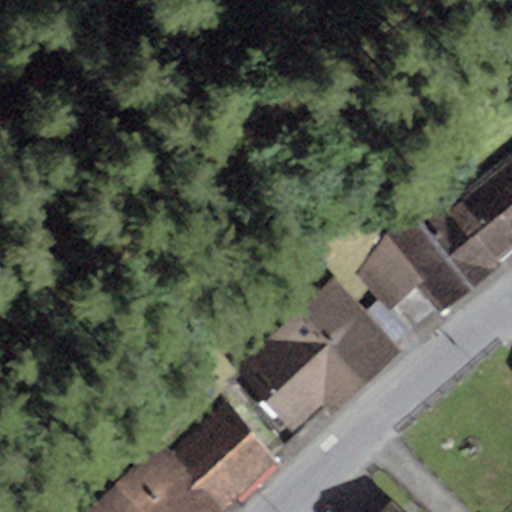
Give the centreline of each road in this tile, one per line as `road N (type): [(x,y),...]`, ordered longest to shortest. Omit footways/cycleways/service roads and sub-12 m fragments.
road 1 (residential): [(270,511),(511,297)]
road 2 (track): [(107,0),(0,109)]
